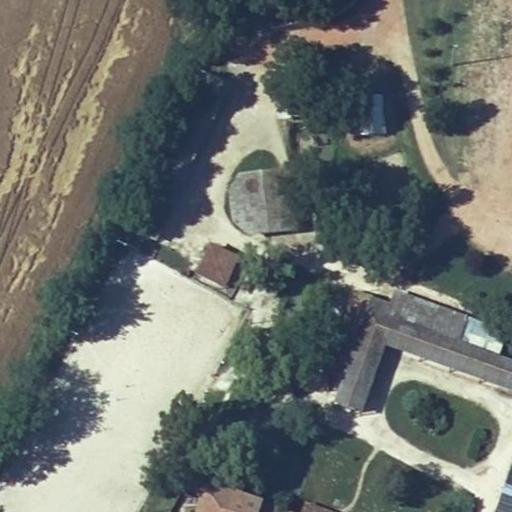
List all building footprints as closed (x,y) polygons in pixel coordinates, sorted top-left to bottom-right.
[(194,155),(227,85),(209,76),(176,146),(194,155)] [(343,98),(348,139),(385,134),(380,94),(343,98)] [(281,173),(227,176),(230,238),(284,235),(281,173)] [(204,245),(192,280),(226,292),(239,257),(204,245)] [(331,428),(357,435),(377,357),(511,395),(511,375),(490,369),(495,350),(384,315),(381,324),(345,314),(329,370),(332,371),(326,392),(341,397),(331,428)] [(511,395),(377,357),(357,435),(366,437),(382,371),(511,409),(511,395)]
